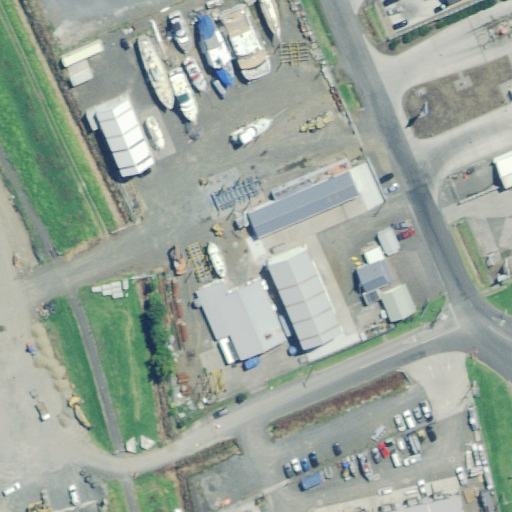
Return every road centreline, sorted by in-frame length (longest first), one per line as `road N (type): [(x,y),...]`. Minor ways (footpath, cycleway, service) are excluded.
road 1 (unclassified): [(334,0),(461,290),(481,318)]
road 2 (unclassified): [(175,453),(481,318)]
